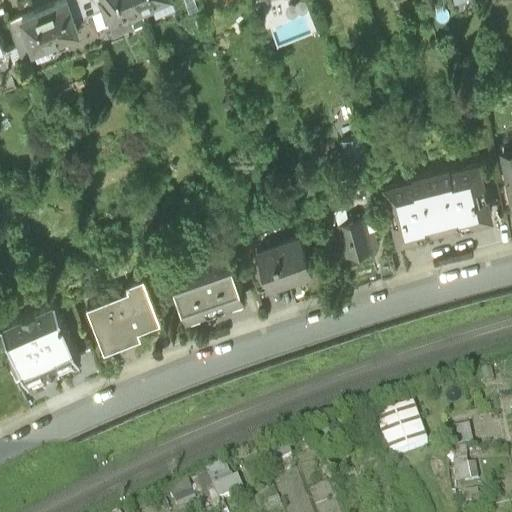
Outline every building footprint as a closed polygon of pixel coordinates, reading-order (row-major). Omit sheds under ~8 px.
[(24,0),(22,0),(9,5),(25,46),(40,40),(36,30),(24,0)] [(81,0),(24,0),(36,30),(86,11),(81,0)] [(341,133),(349,159),(362,155),(372,151),(364,125),(341,133)] [(511,145),(499,148),(504,173),(511,206),(511,145)] [(349,159),(354,177),(367,173),(362,155),(349,159)] [(480,156),(382,180),(396,238),(430,229),(460,221),(494,212),(480,156)] [(299,176),(305,194),(316,190),(310,173),(299,176)] [(364,208),(337,217),(346,248),(378,239),(374,223),(369,224),(364,208)] [(314,266),(301,229),(300,229),(256,244),(261,257),(271,284),(298,273),(314,266)] [(198,306),(246,288),(238,265),(230,244),(171,265),(187,311),(198,306)] [(376,254),(382,275),(396,271),(390,251),(376,254)] [(271,284),(261,257),(248,261),(259,289),(271,284)] [(129,281),(89,298),(107,338),(141,324),(139,319),(162,309),(145,268),(127,276),(129,281)] [(53,293),(1,319),(18,351),(28,373),(80,348),(69,326),(53,293)] [(69,326),(80,348),(91,342),(80,320),(69,326)] [(19,378),(28,373),(18,351),(7,356),(19,378)] [(375,424),(390,464),(428,450),(413,410),(375,424)] [(456,443),(478,443),(478,428),(455,429),(456,443)] [(463,487),(485,483),(480,458),(458,463),(463,487)] [(221,485),(226,499),(251,489),(245,475),(221,485)]
